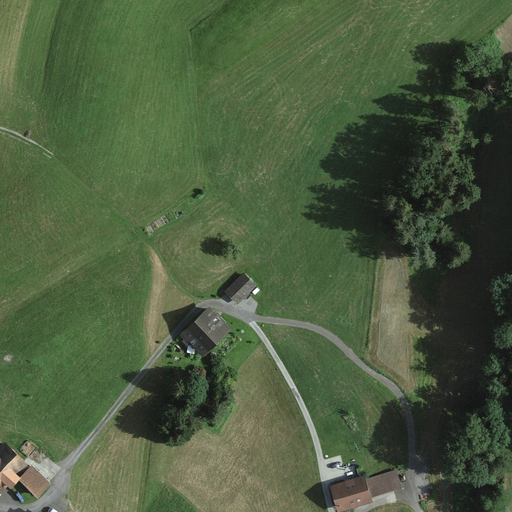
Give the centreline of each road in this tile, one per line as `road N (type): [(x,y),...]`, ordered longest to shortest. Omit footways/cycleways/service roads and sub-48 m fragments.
road 1 (track): [(420,511),(409,416),(389,384),(317,329),(208,304)]
road 2 (track): [(208,304),(192,311),(38,502),(0,506)]
road 3 (track): [(247,316),(306,412),(331,511)]
